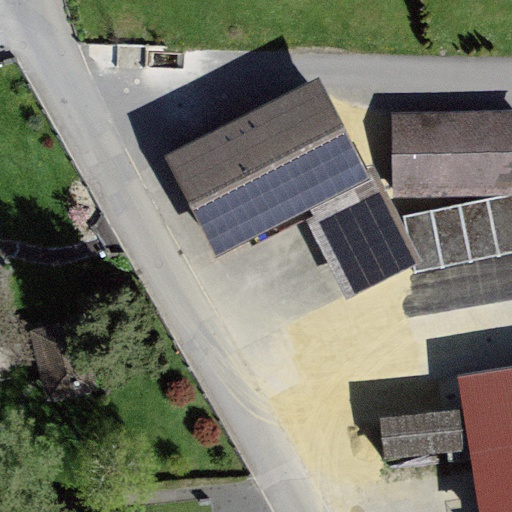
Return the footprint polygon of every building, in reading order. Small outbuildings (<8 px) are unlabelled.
[(351,292),(404,265),(317,93),(175,166),(216,247),(305,201),(351,292)] [(395,191),(511,188),(511,118),(394,121),(395,191)] [(511,195),(403,217),(415,273),(511,253),(511,195)] [(37,336),(49,394),(89,386),(76,327),(37,336)] [(467,453),(469,406),(386,402),(383,449),(467,453)] [(511,511),(511,452),(475,459),(483,511),(511,511)]
